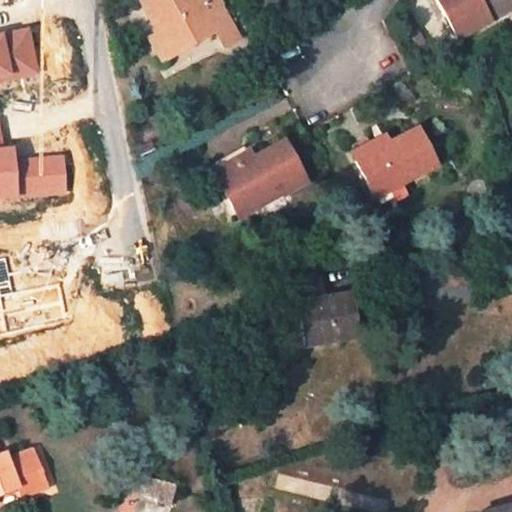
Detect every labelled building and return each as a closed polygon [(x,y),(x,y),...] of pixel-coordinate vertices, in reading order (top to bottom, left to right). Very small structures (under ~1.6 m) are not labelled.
[(145,0),(141,2),(159,33),(172,56),(215,31),(224,45),(239,37),(220,4),(222,3),(220,0),(145,0)] [(436,0),(457,37),(500,14),(496,5),(505,0),(436,0)] [(500,14),(511,7),(511,0),(505,0),(496,5),(500,14)] [(0,82),(40,72),(30,26),(0,32),(0,82)] [(420,31),(415,33),(423,48),(427,45),(420,31)] [(149,39),(162,62),(172,56),(159,33),(149,39)] [(435,167),(416,129),(388,144),(376,150),(372,142),(351,154),(375,198),(401,184),(435,167)] [(384,136),(372,142),(376,150),(388,144),(384,136)] [(251,159),(237,167),(234,161),(212,173),(233,209),(250,199),(256,209),(282,195),(283,197),(305,184),(282,142),(251,159)] [(16,146),(0,148),(0,199),(19,198),(17,159),(16,146)] [(63,153),(17,159),(19,198),(66,194),(63,153)] [(248,154),(234,161),(237,167),(251,159),(248,154)] [(380,207),(406,194),(401,184),(375,198),(380,207)] [(238,219),(256,209),(250,199),(233,209),(238,219)] [(6,257),(0,258),(0,336),(69,321),(60,284),(15,292),(6,257)] [(291,279),(297,306),(304,346),(341,339),(339,327),(354,325),(348,296),(321,302),(315,274),(291,279)] [(341,339),(356,336),(354,325),(339,327),(341,339)] [(0,495),(17,489),(22,499),(46,489),(32,450),(7,460),(4,453),(0,454),(0,495)] [(162,482),(145,478),(141,496),(158,500),(162,482)] [(170,507),(175,485),(162,482),(158,500),(157,504),(170,507)]
